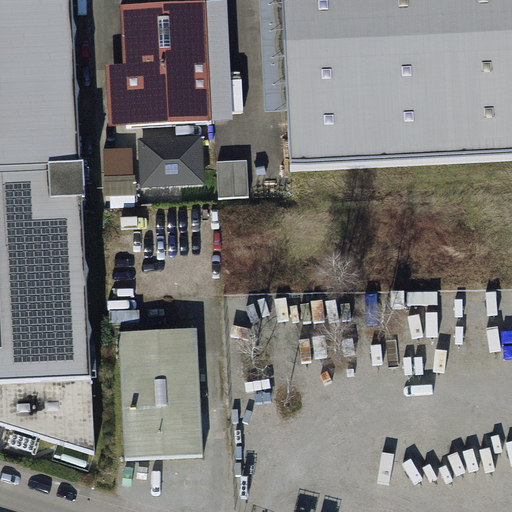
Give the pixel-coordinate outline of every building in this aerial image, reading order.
[(83,0),(0,0),(0,381),(104,375),(83,0)] [(511,0),(286,0),(294,174),(511,162),(511,0)] [(122,9),(124,71),(210,67),(207,6),(122,9)] [(124,71),(126,131),(212,127),(210,67),(124,71)] [(206,136),(139,137),(140,189),(207,187),(206,136)] [(106,201),(139,199),(137,148),(104,150),(106,201)] [(220,163),(222,200),(252,198),(250,161),(220,163)] [(202,333),(123,337),(130,464),(208,460),(202,333)]
